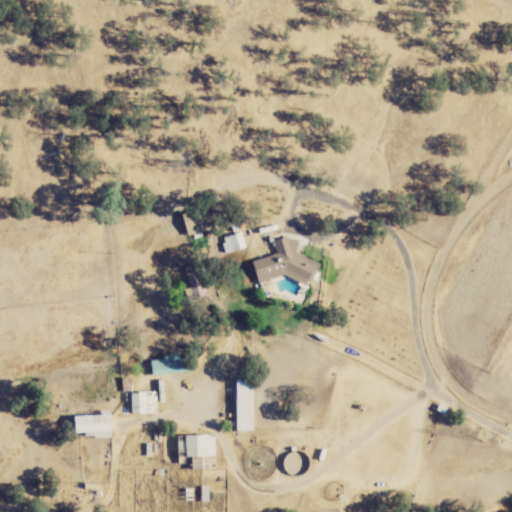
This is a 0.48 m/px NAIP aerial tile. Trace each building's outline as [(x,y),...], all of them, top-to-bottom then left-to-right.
[(248,249),(244,233),(225,238),(229,254),(248,249)] [(259,284),(285,276),(304,285),(313,282),(321,265),(296,254),(300,243),(289,238),(275,243),(278,255),(252,263),(259,284)] [(153,377),(194,373),(193,364),(185,365),(184,354),(164,356),(165,361),(151,362),(153,377)] [(131,395),(132,416),(159,415),(158,394),(131,395)] [(73,435),(85,434),(86,440),(111,439),(110,417),(72,418),(73,435)] [(204,458),(204,462),(215,462),(214,436),(178,437),(179,459),(204,458)]
